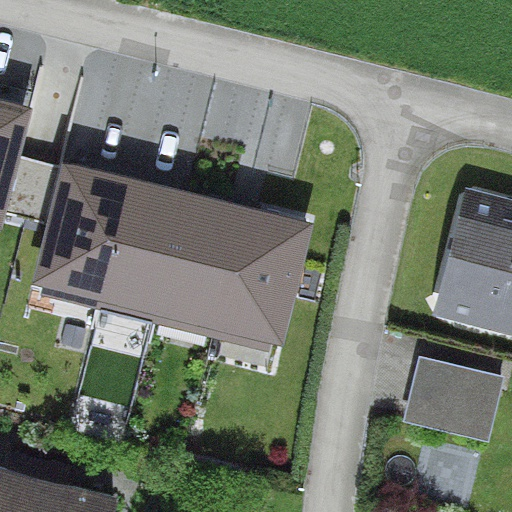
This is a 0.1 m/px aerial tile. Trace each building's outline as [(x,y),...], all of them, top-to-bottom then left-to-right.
[(0,182),(20,103),(0,98),(0,182)] [(303,218),(59,158),(31,272),(275,331),(303,218)] [(511,327),(511,208),(471,198),(462,203),(437,298),(444,310),(511,327)] [(0,511),(22,511),(36,462),(8,455),(4,471),(0,470),(0,511)] [(63,469),(36,462),(22,511),(105,511),(109,498),(59,485),(63,469)]
